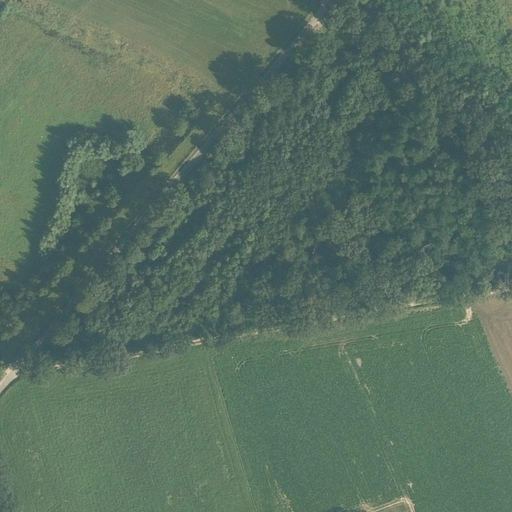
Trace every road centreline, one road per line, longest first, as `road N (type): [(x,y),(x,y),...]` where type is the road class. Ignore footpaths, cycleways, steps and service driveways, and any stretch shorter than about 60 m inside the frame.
road 1 (unclassified): [(0,390),(333,0)]
road 2 (track): [(511,284),(13,373)]
road 3 (track): [(347,0),(511,163)]
